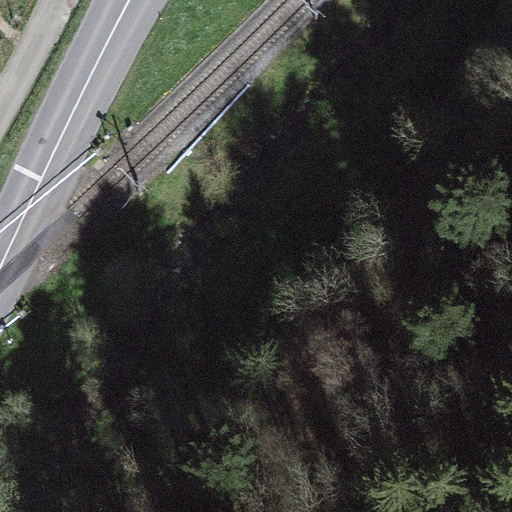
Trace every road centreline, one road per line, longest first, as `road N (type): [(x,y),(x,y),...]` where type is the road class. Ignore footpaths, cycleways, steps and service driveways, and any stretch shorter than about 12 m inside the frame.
road 1 (secondary): [(0,294),(146,0)]
road 2 (track): [(0,135),(70,0)]
